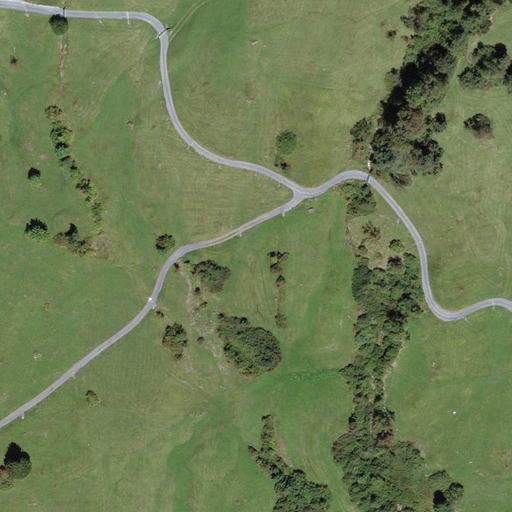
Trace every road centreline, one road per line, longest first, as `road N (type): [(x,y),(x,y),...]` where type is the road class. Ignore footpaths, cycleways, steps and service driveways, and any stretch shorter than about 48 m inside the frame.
road 1 (track): [(0,7),(153,24),(176,126),(200,152),(305,193),(337,178),(368,179),(418,245),(438,314),(499,302),(511,310)]
road 2 (track): [(305,193),(220,241),(176,254),(133,324),(0,423)]
